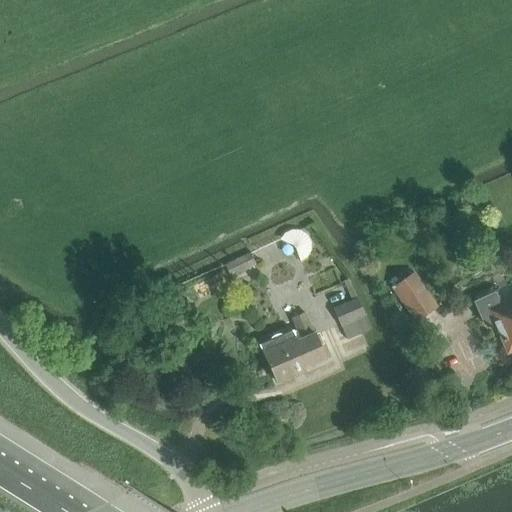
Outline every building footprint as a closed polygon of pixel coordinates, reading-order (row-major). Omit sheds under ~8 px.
[(427,229),(423,221),(413,225),(417,234),(427,229)] [(250,253),(224,265),(230,278),(256,266),(250,253)] [(415,321),(436,307),(413,273),(392,287),(415,321)] [(511,301),(503,306),(497,292),(477,300),(488,326),(497,322),(499,327),(501,326),(511,349),(511,348),(511,301)] [(353,301),(332,310),(339,327),(364,316),(356,299),(353,301)] [(295,371),(327,357),(308,311),(288,318),(296,336),(295,337),(292,329),(280,334),(279,333),(277,333),(275,333),(272,335),(270,336),(269,338),(269,339),(258,344),(261,351),(277,387),(297,378),(295,371)]
